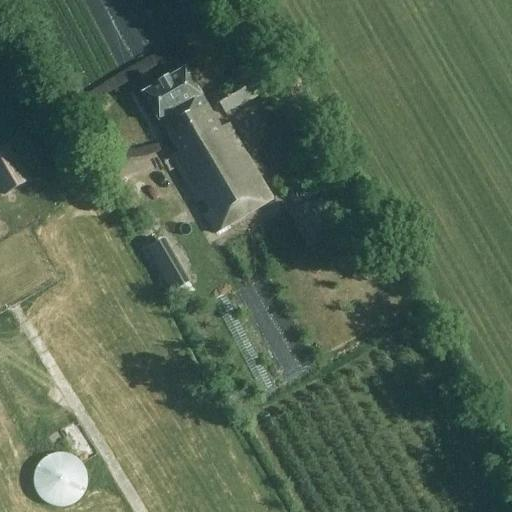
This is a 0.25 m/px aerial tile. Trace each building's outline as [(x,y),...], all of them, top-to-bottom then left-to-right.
[(171,158),(199,204),(202,202),(209,214),(204,218),(214,236),(274,201),(230,124),(221,130),(186,70),(143,95),(178,154),(171,158)] [(225,116),(261,96),(248,76),(213,95),(225,116)] [(0,192),(3,197),(31,183),(8,142),(0,147),(0,192)] [(263,284),(242,292),(265,351),(285,343),(263,284)] [(49,457),(45,459),(41,462),(39,466),(36,470),(35,474),(34,479),(34,483),(35,488),(36,492),(39,496),(41,500),(45,503),(49,505),(53,507),(58,508),(62,508),(67,507),(71,506),(75,503),(79,501),(82,497),(84,494),(86,489),(87,485),(87,481),(87,476),(86,472),(84,468),(81,464),(78,461),(74,458),(70,456),(66,455),(62,454),(57,455),(53,456),(49,457)]
